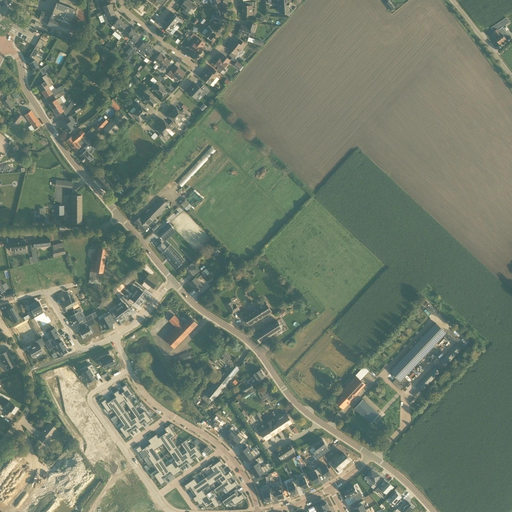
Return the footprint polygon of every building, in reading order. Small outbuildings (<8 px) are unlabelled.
[(58,0),(58,3),(76,10),(79,2),(74,0),(58,0)] [(212,0),(214,3),(211,4),(214,9),(221,8),(218,3),(223,1),(222,0),(212,0)] [(185,1),(181,6),(186,9),(185,10),(188,13),(192,9),(194,10),(197,6),(192,2),(190,5),(185,1)] [(39,19),(48,23),(47,25),(67,32),(68,31),(77,35),(80,27),(71,23),(76,10),(58,3),(56,2),(51,16),(42,12),(39,19)] [(97,3),(101,13),(112,9),(110,4),(105,6),(103,2),(104,2),(97,3)] [(255,2),(249,2),(249,6),(242,6),(242,10),(243,10),(243,15),(252,15),(252,8),(255,8),(255,2)] [(112,9),(101,13),(97,15),(98,17),(102,15),(106,25),(108,23),(113,19),(112,19),(111,15),(114,14),(112,9)] [(213,21),(211,22),(215,26),(218,23),(222,24),(224,15),(223,15),(222,9),(215,10),(216,14),(214,22),(213,21)] [(171,19),(177,24),(182,18),(180,16),(178,17),(174,14),(171,19)] [(112,27),(113,25),(115,28),(113,30),(115,32),(122,22),(118,19),(115,22),(113,19),(108,23),(112,27)] [(171,19),(167,23),(174,29),(177,24),(171,19)] [(121,37),(126,31),(124,29),(127,26),(122,22),(115,32),(121,37)] [(174,29),(167,23),(163,28),(167,31),(166,33),(169,35),(174,29)] [(256,25),(249,23),(248,28),(241,25),(241,28),(240,28),(239,30),(240,31),(239,33),(249,37),(251,32),(254,33),(256,25)] [(214,32),(217,30),(210,24),(206,29),(208,31),(205,35),(211,40),(216,34),(214,32)] [(495,39),(500,44),(506,39),(501,33),(504,30),(506,33),(510,30),(505,24),(502,27),(499,30),(498,29),(493,32),(498,37),(495,39)] [(124,39),(128,42),(136,33),(131,29),(129,32),(126,31),(121,37),(124,39)] [(134,48),(140,42),(137,40),(140,37),(136,33),(128,42),(127,43),(134,48)] [(186,48),(184,49),(193,56),(195,52),(199,55),(203,50),(201,49),(203,48),(202,47),(205,43),(199,38),(196,42),(190,49),(188,47),(187,48),(186,48)] [(40,39),(29,58),(33,60),(34,61),(29,64),(32,69),(38,66),(38,65),(41,59),(36,56),(40,48),(41,49),(45,42),(40,39)] [(233,44),(229,49),(236,55),(240,49),(241,50),(245,44),(241,40),(238,43),(235,40),(233,43),(233,44)] [(136,51),(141,55),(149,44),(147,43),(146,44),(144,42),(142,44),(140,42),(134,48),(132,51),(125,59),(128,61),(134,53),(136,51)] [(146,58),(148,60),(154,53),(151,51),(153,49),(150,47),(151,46),(149,44),(141,55),(145,59),(146,58)] [(158,66),(165,57),(163,56),(160,53),(158,56),(156,54),(151,60),(158,66)] [(221,58),(215,64),(219,67),(216,70),(220,73),(228,64),(230,60),(224,55),(221,59),(221,58)] [(167,59),(165,57),(158,66),(160,68),(159,69),(159,70),(163,73),(164,73),(165,72),(170,66),(168,64),(170,62),(167,59)] [(240,70),(243,66),(237,62),(234,66),(240,70)] [(39,70),(43,75),(46,73),(45,71),(49,68),(47,65),(43,67),(39,70)] [(179,80),(185,73),(180,69),(179,70),(177,69),(176,70),(172,67),(167,75),(172,79),(174,76),(179,80)] [(220,74),(214,69),(211,72),(209,70),(202,79),(210,85),(213,82),(215,80),(217,77),(220,74)] [(38,86),(41,92),(52,85),(53,85),(52,84),(53,83),(49,77),(48,77),(47,74),(42,77),(45,82),(38,86)] [(154,90),(153,91),(157,94),(157,93),(162,97),(163,96),(163,97),(166,94),(166,93),(161,87),(163,85),(164,86),(158,80),(154,84),(157,87),(154,90),(154,91),(154,90)] [(57,90),(59,93),(63,91),(61,86),(56,89),(56,88),(54,89),(52,85),(41,92),(45,98),(57,90)] [(194,88),(192,90),(189,93),(196,99),(203,91),(206,94),(209,91),(203,85),(200,88),(197,85),(194,88)] [(155,96),(149,90),(145,94),(147,97),(145,100),(145,101),(144,100),(144,101),(147,104),(148,104),(148,103),(153,107),(154,107),(157,104),(156,104),(157,103),(151,98),(153,95),(155,96)] [(11,94),(14,99),(19,96),(16,91),(14,92),(11,94)] [(49,104),(52,110),(60,105),(63,103),(60,97),(65,94),(63,91),(59,93),(54,96),(56,99),(49,104)] [(9,110),(13,107),(7,99),(3,102),(9,110)] [(133,107),(144,117),(148,113),(147,113),(148,113),(142,107),(144,105),(145,106),(141,102),(139,104),(137,103),(133,107)] [(60,105),(52,110),(56,116),(63,111),(63,112),(67,109),(63,103),(60,105)] [(120,108),(115,103),(112,106),(114,108),(115,109),(117,111),(120,108)] [(141,121),(144,117),(133,107),(130,111),(129,111),(127,113),(133,119),(134,119),(132,118),(134,116),(140,121),(141,121)] [(172,112),(180,119),(182,117),(185,119),(189,115),(183,110),(182,110),(183,111),(182,113),(176,108),(175,108),(172,112)] [(25,115),(32,125),(28,127),(31,131),(34,129),(35,130),(41,125),(31,111),(25,115)] [(127,119),(119,111),(102,129),(110,137),(127,119)] [(170,123),(177,129),(179,126),(176,124),(180,119),(172,112),(168,116),(174,122),(172,124),(171,123),(170,123)] [(18,113),(12,121),(17,124),(22,116),(18,113)] [(71,115),(66,118),(68,123),(63,126),(67,133),(73,129),(71,125),(75,123),(71,115)] [(104,118),(99,123),(103,127),(108,122),(104,118)] [(159,125),(168,133),(170,130),(173,132),(177,129),(170,123),(171,124),(169,126),(164,121),(163,122),(159,125)] [(158,136),(164,142),(168,138),(165,135),(168,133),(159,125),(156,129),(156,130),(161,135),(159,137),(158,136)] [(91,139),(90,138),(92,135),(88,131),(85,135),(83,137),(72,147),(75,151),(81,146),(80,146),(85,141),(87,143),(89,142),(91,139)] [(66,141),(72,147),(83,137),(79,133),(73,137),(72,136),(66,141)] [(88,143),(88,144),(79,152),(81,154),(79,156),(81,158),(80,159),(83,162),(84,161),(86,164),(88,162),(89,163),(93,159),(92,158),(93,158),(87,151),(91,148),(91,147),(91,146),(92,145),(89,142),(88,143)] [(212,146),(178,183),(182,187),(216,150),(212,146)] [(116,173),(113,176),(122,186),(125,183),(116,173)] [(108,194),(114,189),(100,174),(95,179),(108,194)] [(197,193),(194,192),(193,191),(185,200),(194,208),(203,199),(197,193)] [(72,195),(72,209),(81,209),(81,195),(72,195)] [(148,210),(146,212),(153,220),(165,209),(164,209),(168,205),(162,199),(149,211),(148,210)] [(40,218),(34,219),(34,223),(45,223),(45,218),(44,208),(39,209),(40,218)] [(72,209),(72,224),(81,224),(81,209),(72,209)] [(153,220),(146,212),(140,218),(140,217),(133,222),(142,231),(153,220)] [(162,240),(175,229),(170,224),(158,234),(162,240)] [(49,239),(33,241),(34,247),(50,246),(49,239)] [(26,249),(26,241),(9,243),(10,251),(15,251),(15,253),(20,253),(20,252),(20,250),(26,249),(26,250),(26,249)] [(52,245),(53,250),(52,251),(53,257),(65,254),(62,243),(52,245)] [(176,259),(172,253),(175,251),(170,246),(167,248),(162,243),(157,247),(162,252),(161,253),(166,259),(168,258),(169,259),(168,260),(175,269),(184,262),(179,256),(176,259)] [(90,272),(102,274),(107,249),(98,248),(97,255),(93,254),(90,272)] [(31,250),(32,257),(29,258),(30,264),(33,263),(34,263),(38,262),(36,249),(35,249),(31,250)] [(145,263),(142,267),(149,273),(143,281),(144,282),(151,286),(153,288),(158,281),(151,275),(153,272),(145,263)] [(192,263),(185,269),(192,277),(199,272),(192,263)] [(66,271),(60,273),(62,283),(68,281),(66,273),(70,272),(68,267),(65,267),(66,271)] [(53,270),(50,271),(51,277),(55,276),(57,284),(62,283),(60,273),(54,274),(53,270)] [(47,276),(41,277),(44,287),(50,286),(48,278),(51,277),(50,271),(46,272),(47,276)] [(190,283),(197,291),(203,286),(197,280),(202,276),(206,281),(211,277),(209,274),(207,276),(203,271),(200,274),(196,278),(190,283)] [(89,280),(88,283),(101,285),(102,274),(90,272),(89,280)] [(35,275),(31,276),(33,282),(36,281),(38,289),(44,287),(41,277),(36,279),(35,275)] [(29,280),(23,282),(25,292),(31,290),(29,282),(33,282),(31,276),(28,277),(29,280)] [(16,279),(13,280),(14,286),(18,285),(19,293),(25,292),(23,282),(17,283),(16,279)] [(5,290),(2,285),(0,281),(0,293),(3,292),(3,293),(4,298),(14,295),(13,291),(6,293),(5,290)] [(139,285),(134,293),(143,300),(147,295),(142,292),(144,289),(139,285)] [(102,301),(91,288),(86,292),(97,305),(102,301)] [(134,293),(128,300),(133,304),(134,302),(139,305),(143,300),(134,293)] [(73,297),(62,303),(66,310),(72,307),(74,309),(79,306),(76,301),(75,302),(73,297)] [(126,301),(119,307),(126,317),(131,313),(127,308),(130,307),(126,301)] [(239,310),(236,304),(234,306),(232,301),(226,305),(232,314),(234,313),(239,310)] [(31,310),(27,312),(28,314),(30,317),(31,319),(34,318),(43,313),(41,309),(42,309),(38,302),(29,307),(31,310)] [(244,318),(249,326),(272,312),(267,304),(244,318)] [(7,310),(6,311),(13,323),(20,320),(20,319),(13,307),(7,310)] [(83,320),(78,313),(81,311),(79,307),(71,312),(72,315),(70,316),(72,320),(73,323),(74,323),(75,325),(83,320)] [(119,307),(111,313),(114,318),(117,316),(120,321),(126,317),(119,307)] [(43,313),(34,318),(36,322),(39,321),(43,326),(48,323),(51,322),(48,316),(47,316),(46,317),(44,313),(45,312),(44,312),(43,313)] [(110,314),(101,319),(103,323),(102,323),(105,329),(112,325),(111,324),(114,322),(110,314)] [(174,348),(198,324),(191,318),(184,325),(174,315),(169,320),(176,327),(164,339),(174,348)] [(20,328),(17,330),(20,335),(21,335),(26,342),(35,337),(28,326),(33,323),(30,318),(18,324),(20,328)] [(79,331),(79,332),(80,333),(80,332),(81,334),(80,334),(83,338),(84,338),(86,337),(86,336),(87,335),(88,336),(93,334),(90,329),(88,327),(91,325),(95,323),(93,319),(80,327),(82,330),(81,331),(79,332),(79,331)] [(260,343),(282,328),(278,321),(255,335),(260,343)] [(390,372),(397,378),(393,382),(401,390),(409,382),(404,377),(446,332),(436,323),(390,372)] [(50,338),(44,342),(45,344),(46,346),(60,339),(59,339),(58,336),(56,332),(57,332),(55,328),(51,330),(51,329),(51,328),(46,331),(47,332),(47,333),(50,338)] [(32,348),(28,350),(33,358),(37,355),(37,356),(37,355),(39,354),(43,352),(40,347),(45,344),(45,345),(45,344),(44,342),(42,338),(33,343),(35,346),(32,347),(32,348)] [(61,352),(63,355),(67,352),(65,349),(66,348),(62,341),(61,341),(60,339),(46,346),(49,350),(55,347),(56,346),(59,352),(61,352)] [(457,343),(440,362),(445,367),(462,348),(457,343)] [(7,369),(15,365),(7,351),(0,354),(0,363),(1,365),(4,364),(7,369)] [(108,351),(98,354),(99,356),(99,357),(100,359),(102,358),(103,361),(101,362),(104,368),(107,367),(107,368),(111,367),(110,365),(115,363),(112,357),(109,358),(108,355),(109,355),(108,351)] [(175,365),(191,358),(188,351),(172,358),(175,365)] [(230,366),(233,363),(229,360),(231,357),(225,352),(220,358),(226,363),(230,366)] [(161,360),(152,365),(165,385),(174,380),(161,360)] [(219,377),(205,394),(202,398),(209,404),(212,400),(213,401),(220,392),(225,387),(240,369),(233,363),(230,366),(220,378),(219,377)] [(82,373),(81,374),(84,378),(85,377),(88,382),(94,378),(92,375),(97,372),(91,364),(87,367),(88,369),(82,373)] [(435,367),(417,385),(423,390),(440,372),(435,367)] [(254,374),(247,379),(249,381),(255,377),(258,381),(265,376),(261,370),(254,374)] [(71,381),(68,385),(71,388),(72,388),(77,392),(81,389),(80,388),(82,386),(78,383),(80,380),(76,374),(74,377),(72,376),(70,379),(71,381)] [(350,401),(365,385),(356,376),(339,393),(342,396),(336,402),(343,408),(350,401)] [(245,392),(253,387),(251,384),(243,389),(245,392)] [(125,391),(120,394),(125,400),(125,401),(130,409),(134,406),(129,398),(133,395),(130,391),(131,390),(130,388),(129,389),(126,385),(122,388),(124,390),(125,391)] [(268,387),(258,394),(263,401),(267,398),(271,403),(276,399),(268,387)] [(116,397),(112,400),(122,414),(126,412),(120,403),(125,401),(125,400),(120,394),(119,392),(118,390),(114,393),(115,395),(116,397)] [(69,395),(68,401),(71,405),(69,406),(76,415),(83,411),(79,404),(79,403),(77,400),(76,401),(76,400),(76,399),(75,399),(76,397),(76,396),(69,395)] [(106,399),(101,402),(104,406),(103,407),(105,409),(106,408),(108,412),(113,409),(118,417),(122,414),(112,400),(108,403),(107,401),(106,399)] [(363,400),(355,409),(371,423),(378,414),(363,400)] [(5,414),(9,417),(12,413),(14,414),(18,408),(12,403),(8,409),(8,410),(5,414)] [(134,406),(130,409),(136,417),(141,423),(145,420),(146,422),(147,423),(152,421),(149,417),(149,416),(148,414),(147,415),(145,411),(140,414),(134,406)] [(126,412),(122,414),(133,429),(137,426),(138,427),(139,429),(143,426),(142,424),(141,423),(136,417),(132,420),(126,412)] [(259,422),(264,419),(259,412),(254,415),(259,422)] [(275,418),(274,418),(258,428),(266,440),(292,423),(287,415),(286,416),(284,413),(278,417),(280,420),(277,422),(275,418)] [(122,414),(118,417),(124,425),(120,428),(122,432),(122,433),(123,435),(124,434),(127,438),(131,435),(130,433),(129,432),(133,429),(122,414)] [(215,422),(212,427),(218,431),(220,429),(222,430),(223,427),(222,426),(225,422),(216,416),(213,420),(215,422)] [(56,429),(50,423),(45,430),(44,429),(41,433),(45,436),(43,438),(42,437),(40,440),(45,445),(50,439),(48,438),(56,429)] [(90,427),(85,431),(88,436),(90,435),(94,442),(101,437),(93,426),(90,428),(90,427)] [(167,432),(163,435),(173,449),(177,447),(171,439),(176,435),(173,432),(174,431),(172,429),(172,430),(169,426),(165,429),(166,431),(167,432)] [(230,433),(226,437),(230,442),(237,434),(233,430),(235,428),(232,426),(228,431),(230,433)] [(156,434),(152,437),(159,447),(164,444),(169,452),(173,449),(163,435),(159,438),(158,436),(156,434)] [(237,434),(230,442),(234,446),(239,442),(241,444),(246,439),(243,437),(242,439),(237,434)] [(151,443),(147,446),(157,461),(161,458),(155,450),(159,447),(152,437),(148,440),(150,442),(151,443)] [(323,440),(314,447),(318,453),(320,451),(322,455),(328,450),(326,447),(327,446),(323,440)] [(185,441),(181,444),(187,452),(192,458),(196,455),(198,459),(202,456),(200,452),(199,449),(198,450),(195,446),(191,449),(185,441)] [(295,451),(290,444),(277,453),(282,460),(295,451)] [(140,446),(136,449),(138,453),(139,455),(140,455),(143,459),(147,456),(153,464),(157,461),(147,446),(142,449),(141,448),(140,446)] [(271,455),(265,446),(263,448),(269,457),(271,455)] [(177,447),(173,449),(183,464),(188,461),(189,462),(190,464),(194,461),(192,458),(187,452),(183,455),(177,447)] [(247,447),(239,452),(243,457),(251,452),(247,447)] [(173,449),(169,452),(175,460),(171,463),(178,473),(182,470),(180,468),(179,467),(183,464),(173,449)] [(251,452),(243,457),(246,462),(254,456),(251,452)] [(333,458),(328,463),(334,470),(339,466),(341,468),(342,467),(343,469),(348,466),(346,463),(349,461),(347,459),(348,458),(344,453),(340,457),(335,461),(333,459),(333,458)] [(105,454),(100,458),(102,461),(103,460),(106,464),(115,458),(114,458),(113,455),(112,454),(107,457),(105,454)] [(115,458),(106,464),(109,469),(108,470),(110,473),(115,469),(113,466),(118,463),(115,458)] [(161,458),(157,461),(167,476),(171,473),(172,474),(174,476),(178,473),(171,463),(166,466),(161,458)] [(5,479),(6,480),(0,487),(0,510),(2,511),(4,511),(36,472),(20,460),(5,479)] [(214,472),(206,477),(208,481),(223,471),(220,467),(223,465),(220,460),(213,466),(211,467),(214,472)] [(157,461),(153,464),(159,472),(154,475),(157,479),(156,479),(158,481),(161,485),(165,482),(164,480),(163,478),(167,476),(157,461)] [(258,462),(250,467),(253,472),(261,467),(258,462)] [(320,467),(317,468),(321,474),(323,472),(326,478),(329,476),(329,477),(332,475),(331,474),(332,474),(327,465),(321,469),(320,467)] [(261,467),(253,472),(256,477),(264,472),(261,467)] [(316,472),(310,475),(316,484),(321,481),(318,475),(321,474),(317,468),(315,470),(316,472)] [(115,469),(110,473),(112,476),(114,475),(117,479),(125,473),(125,472),(123,470),(122,469),(117,472),(115,469)] [(371,469),(367,476),(371,479),(369,482),(373,485),(371,487),(373,489),(381,480),(378,478),(380,476),(374,472),(375,471),(372,469),(372,470),(371,469)] [(223,471),(208,481),(211,485),(219,479),(222,484),(229,479),(232,477),(229,473),(226,475),(223,471)] [(125,473),(117,479),(120,483),(118,484),(120,488),(126,484),(124,481),(128,478),(128,477),(126,474),(125,473)] [(194,479),(184,486),(187,490),(191,487),(194,492),(208,481),(206,477),(197,483),(194,479)] [(298,478),(295,479),(298,485),(301,484),(303,490),(309,487),(305,478),(299,480),(298,478)] [(222,484),(214,489),(217,494),(225,488),(228,492),(238,485),(235,481),(232,484),(229,479),(222,484)] [(294,483),(288,486),(290,491),(289,491),(291,494),(291,493),(292,495),(298,492),(295,486),(298,485),(295,479),(292,481),(294,483)] [(197,496),(193,498),(196,502),(197,501),(206,495),(203,491),(211,485),(208,481),(194,492),(197,496)] [(383,482),(374,491),(378,494),(381,491),(386,496),(389,492),(393,487),(390,484),(390,485),(388,483),(387,483),(386,484),(383,482)] [(126,484),(120,488),(123,491),(124,490),(127,494),(136,488),(135,487),(133,484),(133,483),(128,487),(126,484)] [(348,490),(343,492),(347,498),(353,495),(357,500),(363,497),(359,491),(357,492),(354,486),(352,487),(350,485),(347,487),(348,490)] [(269,491),(263,492),(264,496),(263,496),(264,499),(265,499),(266,502),(272,501),(271,494),(273,494),(272,487),(269,488),(269,491)] [(275,487),(272,487),(273,494),(276,493),(278,499),(284,497),(282,487),(275,489),(275,487)] [(136,488),(127,494),(130,498),(128,499),(131,502),(136,499),(134,496),(139,492),(136,488)] [(235,492),(222,501),(225,505),(232,501),(235,505),(239,502),(239,503),(241,502),(241,501),(245,498),(242,494),(239,496),(235,492)] [(396,492),(390,499),(395,504),(396,503),(399,506),(403,502),(400,499),(402,497),(397,493),(396,492)] [(206,495),(197,501),(200,505),(203,503),(207,507),(212,503),(216,508),(220,505),(214,496),(210,499),(207,494),(206,495)] [(136,499),(131,502),(133,505),(134,504),(137,509),(146,503),(145,502),(144,499),(143,498),(138,501),(136,499)] [(359,506),(354,509),(355,511),(361,511),(366,510),(363,504),(365,503),(363,500),(358,503),(359,506)] [(17,501),(8,511),(17,511),(22,506),(19,503),(19,502),(17,501)] [(403,502),(396,510),(397,511),(400,511),(402,511),(403,511),(408,511),(413,507),(410,503),(409,502),(408,502),(407,504),(406,505),(403,502)] [(146,503),(137,509),(139,511),(145,511),(144,510),(149,507),(146,503)] [(322,505),(317,508),(319,511),(324,511),(330,508),(326,503),(325,504),(324,503),(322,504),(322,505)]
